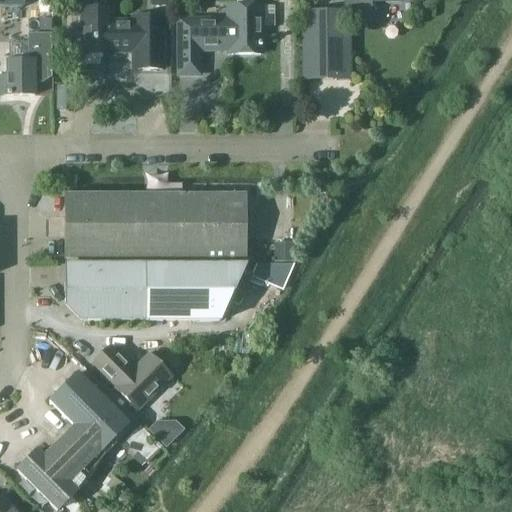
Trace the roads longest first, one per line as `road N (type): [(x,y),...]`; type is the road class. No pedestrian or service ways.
road 1 (unclassified): [(13,150),(334,148)]
road 2 (unclassified): [(0,384),(13,352),(13,150)]
